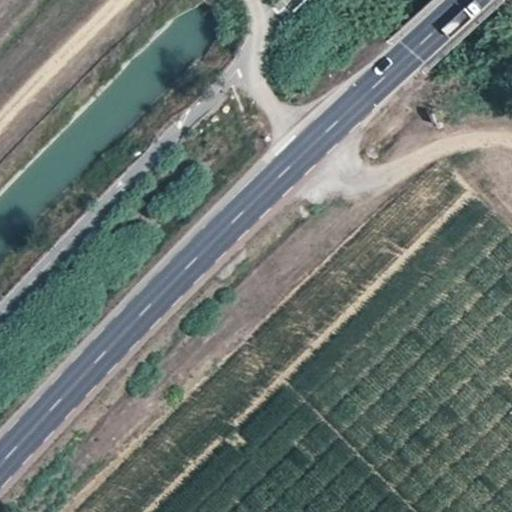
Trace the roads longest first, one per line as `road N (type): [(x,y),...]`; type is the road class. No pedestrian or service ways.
road 1 (secondary): [(0,461),(300,151),(465,0)]
road 2 (track): [(300,151),(332,179),(370,178),(493,140),(511,143)]
road 3 (track): [(121,0),(0,132)]
road 4 (track): [(300,151),(258,81),(258,0)]
